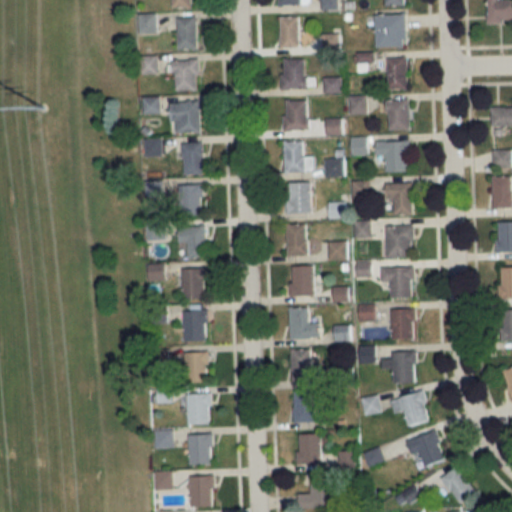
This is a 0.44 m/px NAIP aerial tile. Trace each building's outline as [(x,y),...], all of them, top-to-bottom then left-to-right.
[(338,0),(323,0),(324,8),(338,8),(338,0)] [(511,0),(489,0),(489,23),(511,22),(511,0)] [(408,46),(408,14),(378,14),(378,46),(408,46)] [(302,17),(283,17),(283,46),(302,46),(302,17)] [(199,49),(199,18),(180,18),(180,49),(199,49)] [(410,89),(410,58),(391,58),(391,89),(410,89)] [(308,59),(284,59),(284,88),(308,88),(308,59)] [(201,90),(201,60),(177,60),(177,90),(201,90)] [(146,113),(162,113),(162,98),(146,98),(146,113)] [(311,129),(311,100),(287,100),(287,129),(311,129)] [(412,130),(412,100),(390,100),(391,130),(412,130)] [(174,102),(174,132),(202,132),(202,102),(174,102)] [(511,107),(494,107),(494,126),(511,125),(511,107)] [(330,134),(344,134),(344,122),(330,122),(330,134)] [(306,141),(286,141),(286,172),(315,172),(315,157),(306,157),(306,141)] [(412,142),(379,142),(379,155),(389,155),(389,171),(412,171),(412,142)] [(185,143),(185,174),(206,174),(206,143),(185,143)] [(511,149),(495,149),(495,167),(511,167),(511,149)] [(329,176),(347,176),(347,160),(329,160),(329,176)] [(511,176),(495,176),(495,207),(511,206),(511,176)] [(291,213),(314,213),(314,182),(291,182),(291,213)] [(397,214),(416,214),(416,183),(388,183),(388,199),(397,199),(397,214)] [(204,184),(181,184),(181,215),(204,215),(204,184)] [(332,202),(332,217),(347,217),(347,202),(332,202)] [(500,251),(511,250),(511,220),(500,221),(500,251)] [(179,223),(180,256),(207,256),(207,222),(188,223),(179,223)] [(291,224),(291,255),(311,255),(311,224),(291,224)] [(416,256),(416,225),(389,225),(389,256),(416,256)] [(349,258),(348,242),(332,242),(333,258),(349,258)] [(294,265),(294,295),(317,295),(317,265),(294,265)] [(416,298),(416,266),(385,266),(385,281),(393,281),(393,298),(416,298)] [(511,266),(503,266),(503,297),(511,297),(511,266)] [(185,268),(185,298),(208,298),(208,268),(185,268)] [(349,300),(349,286),(337,286),(337,300),(349,300)] [(311,307),(292,307),(292,338),(322,338),(322,323),(311,323),(311,307)] [(419,309),(394,309),(394,339),(419,339),(419,309)] [(209,311),(186,311),(186,341),(209,341),(209,311)] [(294,381),(322,381),(322,365),(314,365),(314,349),(294,349),(294,381)] [(394,352),(394,359),(385,359),(385,369),(396,369),(396,382),(418,382),(418,352),(394,352)] [(210,353),(187,353),(187,383),(210,383),(210,353)] [(297,422),(316,422),(316,392),(297,392),(297,422)] [(396,413),(407,411),(410,426),(432,421),(426,392),(393,399),(396,413)] [(213,424),(213,394),(190,394),(190,424),(213,424)] [(363,398),(365,414),(382,412),(380,396),(363,398)] [(157,448),(175,448),(175,431),(157,431),(157,448)] [(447,461),(441,432),(418,436),(424,466),(447,461)] [(192,434),(192,464),(215,464),(215,434),(192,434)] [(323,464),(323,434),(300,434),(300,464),(323,464)] [(386,460),(382,448),(365,453),(370,466),(386,460)] [(478,492),(460,466),(444,477),(461,503),(478,492)] [(174,473),(158,473),(158,488),(174,488),(174,473)] [(217,506),(217,475),(193,475),(193,506),(217,506)] [(333,476),(313,476),(313,494),(303,494),(303,508),(333,508),(333,476)]
